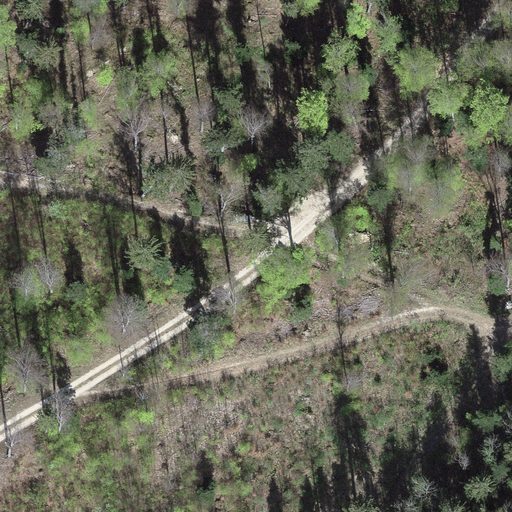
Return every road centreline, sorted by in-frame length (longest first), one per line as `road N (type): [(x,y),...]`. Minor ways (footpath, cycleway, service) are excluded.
road 1 (track): [(508,0),(342,199),(0,434)]
road 2 (track): [(57,401),(259,363),(438,309),(468,315),(487,338)]
